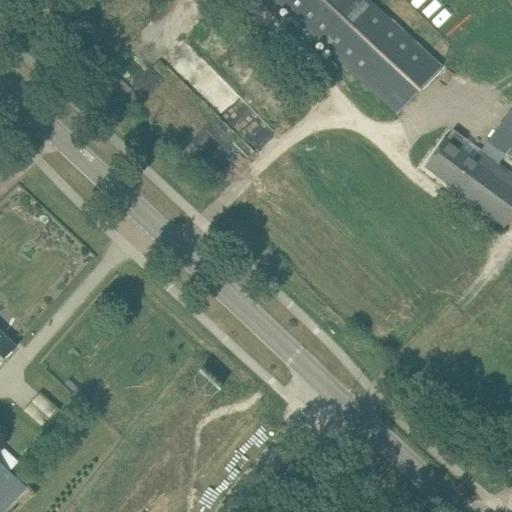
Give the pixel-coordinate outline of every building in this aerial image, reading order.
[(376,9),(367,0),(275,0),(334,55),(397,115),(441,69),(376,9)] [(511,113),(510,112),(481,151),(453,131),(446,140),(445,140),(424,168),(459,193),(458,194),(504,229),(511,218),(511,173),(499,164),(506,155),(511,159),(511,113)] [(0,365),(16,348),(0,333),(0,365)] [(37,395),(22,409),(36,424),(51,410),(37,395)] [(0,502),(19,482),(0,464),(0,502)]
